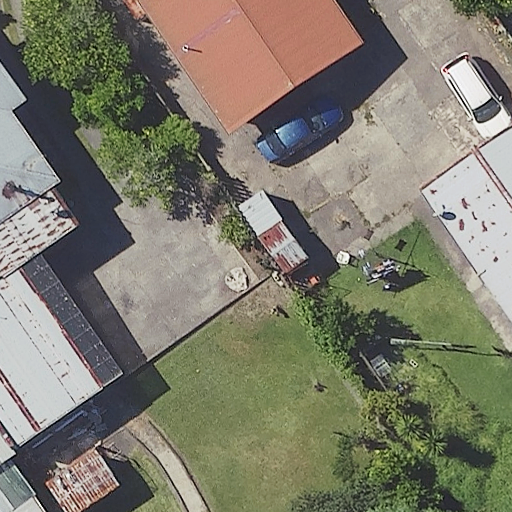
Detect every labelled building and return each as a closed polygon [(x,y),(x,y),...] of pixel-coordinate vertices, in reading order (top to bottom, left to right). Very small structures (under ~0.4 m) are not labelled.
[(373,46),(341,0),(139,0),(238,140),(373,46)] [(0,234),(70,185),(20,114),(36,104),(0,52),(0,234)] [(511,137),(426,198),(511,319),(511,137)] [(111,393),(24,269),(0,286),(0,413),(27,452),(111,393)] [(44,511),(34,497),(11,511),(44,511)]
